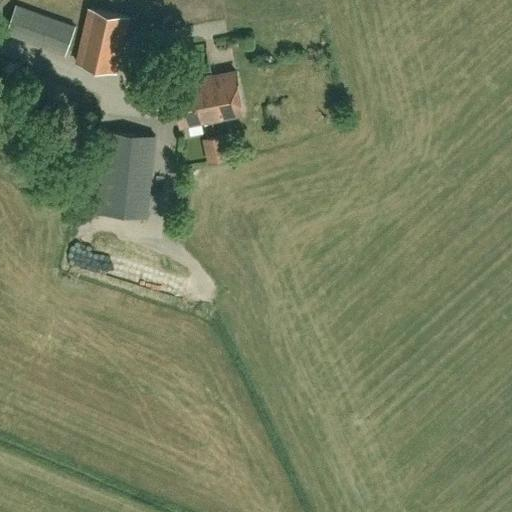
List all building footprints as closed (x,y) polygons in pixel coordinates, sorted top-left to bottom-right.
[(65,55),(75,27),(16,6),(6,33),(65,55)] [(88,9),(76,64),(115,73),(127,18),(88,9)] [(244,113),(235,72),(165,86),(168,104),(176,103),(181,126),(244,113)] [(69,116),(78,89),(32,74),(24,101),(69,116)] [(80,147),(89,131),(66,119),(57,135),(80,147)] [(219,126),(197,128),(199,152),(221,150),(219,126)] [(147,218),(155,137),(106,132),(99,213),(147,218)]
